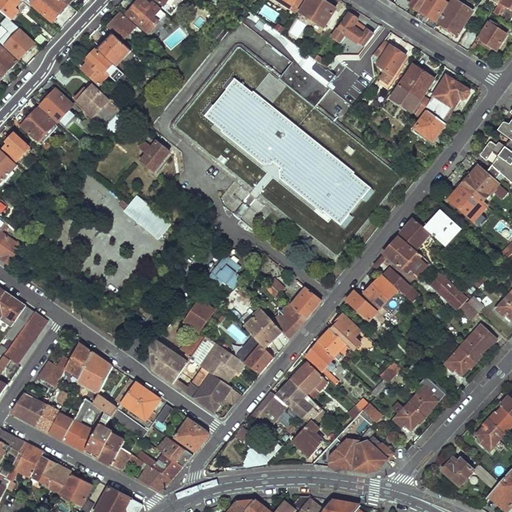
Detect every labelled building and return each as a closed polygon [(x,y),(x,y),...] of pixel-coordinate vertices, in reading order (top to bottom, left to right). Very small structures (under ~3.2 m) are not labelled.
[(0,0),(0,10),(12,20),(20,11),(17,9),(23,0),(0,0)] [(37,0),(33,5),(54,22),(61,13),(58,11),(65,3),(62,0),(37,0)] [(141,0),(129,14),(151,34),(160,23),(155,18),(161,11),(150,0),(148,0),(147,2),(145,0),(141,0)] [(309,0),(301,14),(325,29),(337,10),(320,0),(309,0)] [(416,0),(412,7),(420,12),(427,0),(416,0)] [(427,0),(420,12),(436,23),(448,3),(443,0),(437,0),(438,0),(437,0),(427,0)] [(440,25),(459,37),(474,12),(455,0),(440,25)] [(109,26),(123,39),(133,29),(141,37),(144,33),(136,25),(135,27),(121,14),(109,26)] [(339,30),(357,44),(358,43),(365,48),(375,36),(357,23),(358,21),(350,15),(339,30)] [(491,24),(480,42),(496,52),(497,50),(499,51),(509,35),(491,24)] [(219,45),(229,33),(220,25),(210,37),(219,45)] [(342,42),(347,36),(339,30),(338,29),(333,36),(342,42)] [(7,46),(21,59),(36,43),(21,30),(7,46)] [(99,50),(115,65),(130,49),(126,46),(114,35),(99,50)] [(410,59),(391,47),(385,43),(375,55),(382,60),(378,66),(385,71),(383,73),(385,74),(379,83),(389,90),(397,79),(410,59)] [(0,76),(3,79),(19,61),(0,44),(0,76)] [(83,69),(100,85),(109,76),(106,73),(113,66),(96,50),(89,57),(92,60),(83,69)] [(336,76),(319,63),(313,70),(331,83),(336,76)] [(414,66),(401,86),(392,100),(413,113),(422,100),(435,80),(414,66)] [(433,101),(451,116),(457,107),(459,108),(464,99),(467,99),(471,94),(470,90),(448,76),(433,101)] [(325,213),(345,229),(354,218),(351,216),(363,200),(366,202),(374,191),(354,175),(355,174),(254,93),(253,94),(232,77),(223,88),(227,91),(214,106),(211,104),(203,115),(223,131),(222,133),(264,167),(272,166),(274,163),(282,170),(280,172),(281,180),(323,214),(325,213)] [(75,98),(95,116),(110,100),(93,85),(91,88),(88,85),(75,98)] [(38,104),(58,122),(74,106),(54,87),(38,104)] [(424,146),(437,155),(442,148),(434,142),(446,125),(429,112),(431,110),(423,104),(420,108),(428,114),(417,128),(430,139),(424,146)] [(22,126),(39,142),(56,124),(39,108),(35,112),(32,109),(26,116),(29,119),(22,126)] [(66,126),(75,116),(71,112),(62,122),(66,126)] [(511,139),(511,127),(509,126),(505,123),(499,131),(511,139)] [(1,145),(18,161),(30,148),(16,134),(8,143),(5,140),(1,145)] [(142,161),(159,174),(172,156),(169,154),(171,153),(157,142),(156,144),(148,138),(140,149),(147,155),(142,161)] [(495,177),(509,189),(511,185),(511,139),(507,146),(500,142),(497,145),(492,142),(482,155),(500,171),(495,177)] [(0,149),(0,184),(5,179),(6,181),(15,172),(13,171),(18,165),(1,149),(0,149)] [(453,201),(478,222),(490,209),(485,205),(497,192),(507,200),(511,194),(482,169),(475,176),(470,172),(458,186),(463,191),(453,201)] [(233,195),(258,214),(266,205),(241,185),(233,195)] [(135,195),(123,214),(162,239),(174,220),(135,195)] [(431,233),(445,245),(460,229),(443,213),(428,230),(431,233)] [(402,233),(419,247),(431,233),(428,230),(415,218),(402,233)] [(0,231),(0,258),(10,265),(29,243),(25,239),(21,246),(3,234),(9,225),(7,222),(0,231)] [(385,253),(402,268),(409,261),(413,265),(414,266),(421,259),(424,256),(421,254),(417,250),(415,252),(399,237),(385,253)] [(426,248),(421,254),(424,256),(434,266),(439,260),(426,248)] [(226,256),(206,281),(217,290),(220,288),(228,295),(243,278),(236,273),(241,267),(226,256)] [(413,265),(410,269),(420,278),(430,267),(421,259),(414,266),(413,265)] [(409,261),(402,268),(407,273),(410,269),(413,265),(409,261)] [(401,290),(407,296),(413,289),(391,268),(385,275),(401,290)] [(475,283),(481,288),(491,277),(485,271),(475,283)] [(272,285),(280,293),(287,287),(274,273),(267,281),(272,285)] [(443,274),(433,285),(439,290),(449,280),(443,274)] [(384,316),(394,306),(396,308),(406,298),(382,276),(366,293),(381,308),(379,311),(380,312),(384,316)] [(439,290),(460,309),(462,307),(468,301),(470,299),(449,280),(439,290)] [(269,289),(285,306),(289,302),(280,293),(272,285),(269,289)] [(292,305),(307,319),(322,300),(321,299),(308,289),(298,300),(296,298),(290,303),(292,305)] [(346,301),(370,321),(375,316),(383,324),(387,319),(384,316),(380,312),(378,313),(355,291),(346,301)] [(0,301),(0,321),(4,315),(16,323),(26,307),(6,293),(0,301)] [(468,301),(479,312),(485,305),(474,294),(470,299),(468,301)] [(511,294),(497,311),(506,318),(509,315),(511,318),(511,294)] [(201,332),(216,309),(201,299),(186,322),(199,330),(201,332)] [(462,307),(474,318),(479,312),(468,301),(462,307)] [(283,332),(290,340),(307,319),(292,305),(274,322),(283,332)] [(16,323),(6,337),(15,343),(35,313),(26,307),(16,323)] [(253,335),(266,348),(283,332),(274,322),(263,310),(245,326),(253,335)] [(15,343),(5,357),(18,365),(48,321),(35,313),(15,343)] [(348,343),(354,349),(361,342),(355,336),(359,333),(365,339),(368,335),(362,330),(361,331),(344,316),(338,322),(339,323),(334,329),(348,343)] [(461,347),(477,362),(484,355),(483,353),(488,347),(490,348),(498,340),(482,325),(461,347)] [(320,342),(335,357),(348,343),(334,329),(327,337),(326,336),(320,342)] [(375,335),(382,341),(387,335),(381,329),(375,335)] [(201,332),(199,330),(191,339),(182,351),(187,355),(192,359),(206,338),(207,336),(201,332)] [(253,335),(237,358),(247,365),(261,374),(275,358),(266,348),(253,335)] [(206,338),(192,359),(202,366),(207,358),(210,360),(220,347),(206,338)] [(153,370),(174,384),(192,359),(187,355),(183,360),(157,341),(151,348),(153,370)] [(307,356),(333,380),(335,378),(325,369),(327,367),(330,370),(335,365),(331,361),(335,357),(320,342),(307,356)] [(454,367),(463,375),(469,368),(471,369),(477,362),(461,347),(457,343),(443,358),(447,362),(445,364),(451,369),(454,367)] [(72,360),(67,370),(81,377),(93,353),(80,344),(72,360)] [(207,358),(202,366),(213,374),(228,385),(234,377),(228,372),(231,368),(237,372),(240,374),(247,365),(237,358),(220,347),(210,360),(207,358)] [(81,377),(79,381),(100,392),(112,366),(93,353),(81,377)] [(419,358),(430,368),(435,363),(424,353),(419,358)] [(65,356),(48,384),(57,390),(61,381),(67,370),(72,360),(65,356)] [(5,357),(0,365),(4,368),(5,366),(17,374),(21,368),(18,365),(5,357)] [(243,397),(232,389),(233,388),(228,385),(213,374),(202,389),(190,382),(202,366),(192,359),(174,384),(184,391),(215,413),(226,400),(235,406),(243,397)] [(50,360),(37,379),(41,381),(42,379),(48,379),(57,365),(50,360)] [(293,380),(308,395),(325,376),(309,362),(293,380)] [(388,384),(398,374),(391,367),(381,377),(388,384)] [(231,368),(228,372),(234,377),(237,372),(231,368)] [(0,379),(0,398),(10,384),(0,379)] [(131,379),(119,396),(124,399),(136,383),(131,379)] [(293,380),(277,397),(281,400),(288,407),(291,404),(311,422),(324,409),(308,395),(293,380)] [(124,399),(122,403),(147,420),(161,400),(136,383),(124,399)] [(48,406),(38,426),(51,434),(62,413),(75,389),(67,384),(59,400),(61,401),(56,410),(48,406)] [(411,403),(427,417),(433,411),(431,409),(437,402),(429,394),(432,390),(427,386),(411,403)] [(106,412),(112,416),(118,409),(101,398),(103,394),(100,392),(94,403),(96,405),(106,412)] [(250,419),(262,430),(274,416),(269,412),(281,400),(277,397),(273,393),(250,419)] [(27,394),(13,413),(38,426),(48,406),(27,394)] [(511,398),(509,396),(502,404),(504,407),(497,414),(496,413),(489,420),(505,434),(511,426),(511,398)] [(402,422),(411,430),(418,423),(420,425),(427,417),(411,403),(395,419),(400,424),(402,422)] [(164,423),(174,409),(167,404),(157,419),(164,423)] [(96,405),(94,410),(103,417),(106,412),(96,405)] [(79,412),(65,440),(75,446),(85,426),(81,423),(87,412),(81,408),(79,412)] [(62,413),(51,434),(65,440),(79,412),(74,409),(70,417),(62,413)] [(293,442),(310,457),(326,441),(312,429),(328,412),(324,409),(311,422),(293,442)] [(100,423),(86,452),(100,459),(113,434),(114,433),(105,427),(108,421),(117,427),(120,422),(112,416),(106,412),(103,417),(100,423)] [(284,412),(279,421),(288,426),(293,417),(284,412)] [(85,426),(75,446),(86,452),(100,423),(96,420),(93,427),(90,425),(89,428),(85,426)] [(189,420),(177,438),(196,452),(208,438),(207,432),(189,420)] [(478,435),(483,440),(481,443),(490,451),(505,434),(489,420),(483,427),(484,428),(478,435)] [(259,472),(281,446),(269,435),(262,444),(243,428),(237,436),(255,451),(246,461),(259,472)] [(113,434),(100,459),(113,466),(123,447),(132,431),(129,429),(123,440),(113,434)] [(1,430),(0,431),(0,458),(4,450),(18,458),(26,443),(1,430)] [(158,445),(156,448),(166,455),(183,468),(193,456),(167,437),(160,446),(158,445)] [(333,452),(331,466),(351,469),(369,472),(378,470),(392,454),(379,442),(377,444),(380,446),(376,450),(368,442),(359,444),(359,441),(345,439),(333,452)] [(18,458),(8,477),(14,480),(9,489),(11,491),(21,471),(33,478),(43,458),(46,453),(26,443),(18,458)] [(123,447),(113,466),(123,471),(130,459),(143,466),(145,462),(139,457),(123,447)] [(143,452),(139,457),(145,462),(151,465),(173,480),(183,468),(166,455),(160,464),(143,452)] [(43,458),(33,478),(50,486),(49,488),(63,495),(72,475),(73,474),(43,458)] [(443,471),(461,487),(475,471),(463,459),(460,463),(455,459),(443,471)] [(151,465),(140,480),(163,493),(173,480),(151,465)] [(476,470),(490,482),(494,477),(480,465),(476,470)] [(511,471),(501,484),(497,489),(490,497),(508,511),(511,507),(511,471)] [(0,506),(9,489),(14,480),(8,477),(0,472),(0,506)] [(72,475),(63,495),(85,505),(94,486),(72,475)] [(490,482),(497,489),(501,484),(494,477),(490,482)] [(111,487),(97,511),(141,511),(145,505),(111,487)] [(302,508),(299,511),(319,511),(324,507),(311,497),(310,498),(302,508)] [(303,499),(298,505),(302,508),(310,498),(303,499)] [(80,511),(61,499),(54,511),(60,511),(62,508),(67,511),(80,511)] [(89,501),(82,511),(91,511),(96,505),(89,501)] [(247,510),(245,511),(277,511),(278,511),(255,501),(247,510)] [(278,511),(277,511),(294,511),(297,509),(286,501),(278,511)] [(332,501),(323,511),(356,511),(358,510),(361,506),(345,503),(332,501)] [(245,511),(247,510),(238,503),(232,510),(230,508),(227,509),(225,511),(245,511)]
